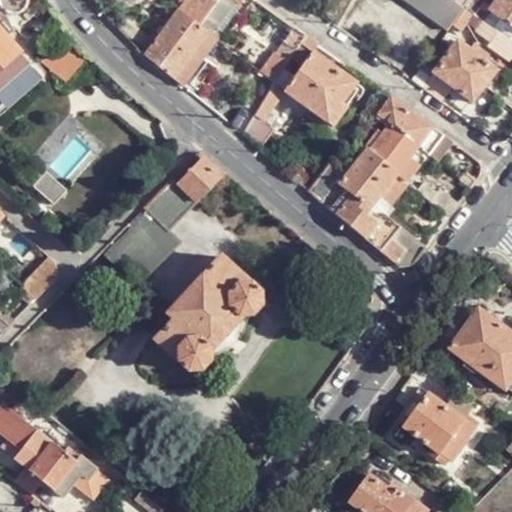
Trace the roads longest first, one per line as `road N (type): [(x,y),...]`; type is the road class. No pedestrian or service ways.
road 1 (tertiary): [(420,308),(145,85),(68,0)]
road 2 (residential): [(269,0),(511,170)]
road 3 (residential): [(420,308),(267,511)]
